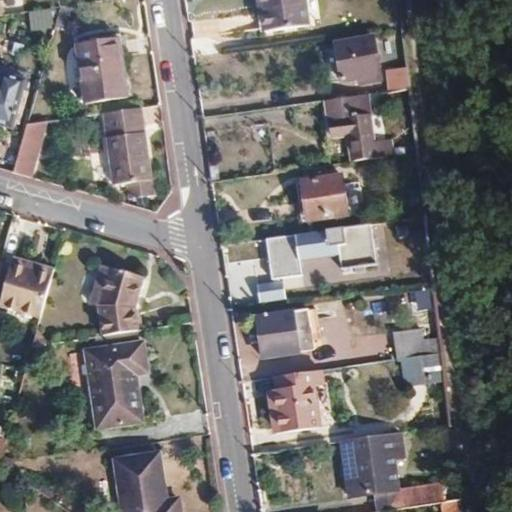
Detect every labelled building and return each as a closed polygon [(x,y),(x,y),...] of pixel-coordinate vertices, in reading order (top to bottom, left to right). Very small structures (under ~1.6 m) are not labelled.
[(267,7),(270,32),(310,26),(305,0),(259,0),(260,8),(267,7)] [(72,6),(61,8),(56,29),(65,32),(72,6)] [(267,7),(260,8),(264,33),(270,32),(267,7)] [(361,85),(382,82),(374,37),(337,43),(343,82),(360,79),(361,85)] [(120,40),(78,46),(86,104),(128,98),(120,40)] [(394,91),(392,70),(386,71),(388,92),(394,91)] [(0,85),(0,125),(13,130),(28,80),(3,74),(0,85)] [(351,163),(395,157),(392,139),(378,141),(373,114),(359,116),(356,97),(327,101),(333,138),(348,136),(351,163)] [(141,109),(104,115),(114,187),(128,185),(131,199),(153,196),(141,109)] [(45,123),(28,125),(14,171),(30,176),(45,123)] [(342,175),(301,181),(307,222),(348,216),(342,175)] [(343,270),(379,266),(374,226),(268,238),(272,277),(303,274),(302,261),(342,257),(343,270)] [(40,272),(42,265),(16,258),(14,265),(40,272)] [(2,306),(41,318),(55,270),(42,265),(40,272),(14,265),(2,306)] [(100,270),(96,287),(104,289),(99,306),(104,337),(139,331),(135,309),(143,281),(100,270)] [(104,289),(96,287),(91,304),(99,306),(104,289)] [(261,287),(261,300),(287,302),(288,288),(261,287)] [(308,310),(257,318),(263,359),(300,354),(300,350),(314,348),(308,310)] [(397,359),(403,359),(427,355),(424,339),(422,329),(393,334),(397,359)] [(38,331),(33,348),(49,345),(38,331)] [(148,374),(144,343),(86,352),(98,429),(143,422),(137,375),(148,374)] [(407,388),(430,384),(427,355),(403,359),(407,388)] [(326,385),(324,371),(274,378),(276,391),(273,391),(280,435),(321,428),(314,387),(326,385)] [(405,458),(401,434),(342,443),(351,498),(376,494),(398,491),(394,460),(405,458)] [(181,511),(179,499),(167,500),(160,454),(115,461),(122,511),(181,511)] [(0,462),(0,465),(12,474),(16,461),(2,456),(0,462)] [(442,484),(398,491),(401,509),(442,503),(445,503),(442,484)] [(376,494),(378,511),(401,509),(398,491),(376,494)] [(443,511),(450,511),(449,502),(445,503),(442,503),(443,511)]
